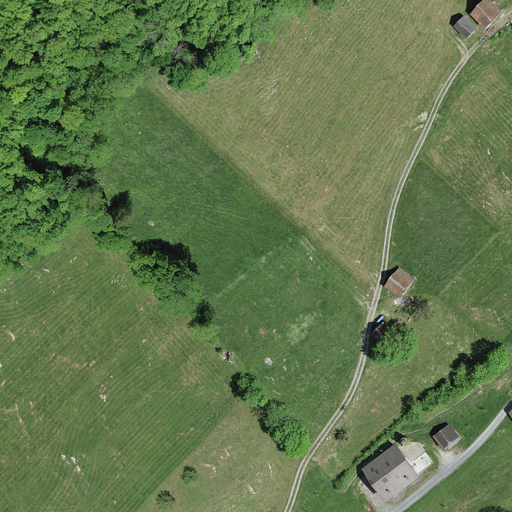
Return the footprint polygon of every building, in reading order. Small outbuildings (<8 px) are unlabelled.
[(488,0),(487,0),(469,16),(482,31),(501,15),(488,0)] [(463,18),(452,28),(465,41),(476,32),(463,18)] [(403,267),(389,284),(404,296),(418,279),(403,267)] [(388,321),(375,334),(387,346),(401,333),(388,321)] [(449,424),(433,437),(443,450),(459,438),(449,424)] [(360,469),(384,502),(419,477),(395,444),(360,469)]
